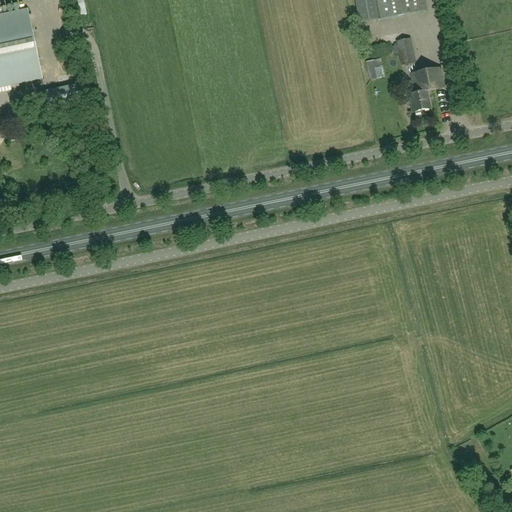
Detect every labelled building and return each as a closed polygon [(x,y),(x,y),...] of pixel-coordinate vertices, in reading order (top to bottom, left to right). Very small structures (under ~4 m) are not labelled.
[(377,19),(377,20),(426,11),(424,0),(354,0),(359,23),(377,19)] [(0,85),(42,77),(28,10),(0,15),(0,85)] [(401,65),(416,63),(411,39),(396,42),(401,65)] [(376,79),(374,67),(382,66),(380,60),(366,63),(370,80),(376,79)] [(441,67),(410,74),(415,94),(409,95),(413,113),(414,112),(415,114),(421,113),(420,111),(431,109),(427,92),(445,88),(441,67)] [(62,154),(53,162),(60,171),(69,163),(62,154)]
